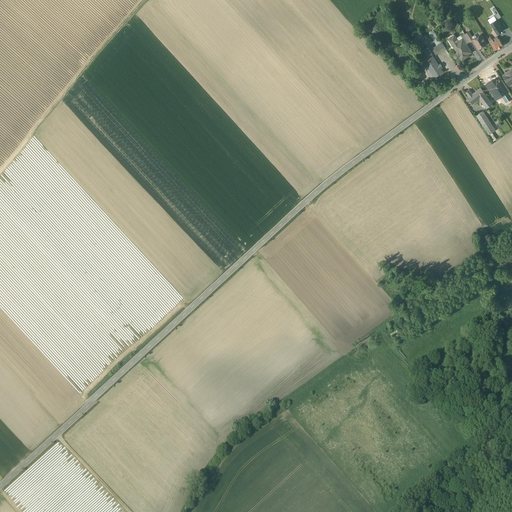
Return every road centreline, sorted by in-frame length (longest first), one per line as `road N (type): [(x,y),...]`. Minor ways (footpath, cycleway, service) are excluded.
road 1 (residential): [(0,486),(322,188),(443,98)]
road 2 (track): [(147,0),(0,169)]
road 3 (track): [(401,511),(511,411)]
road 4 (track): [(477,442),(380,335)]
